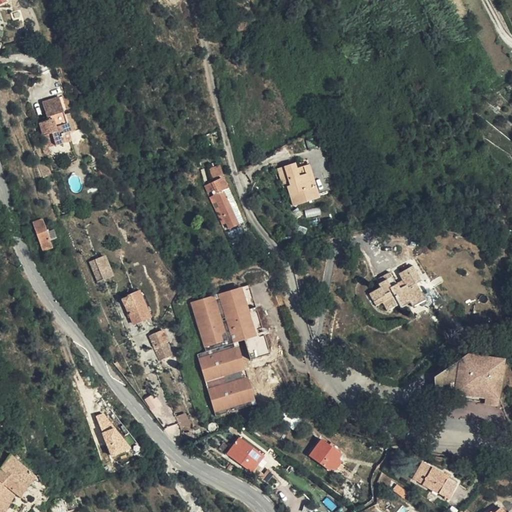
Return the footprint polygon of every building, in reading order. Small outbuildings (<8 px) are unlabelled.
[(0,0),(0,3),(2,3),(12,25),(29,17),(21,0),(0,0)] [(61,86),(57,87),(66,112),(70,111),(61,86)] [(66,112),(57,87),(41,93),(45,106),(47,109),(37,113),(41,125),(50,122),(55,136),(64,132),(61,125),(67,123),(73,120),(70,111),(66,112)] [(70,130),(67,123),(61,125),(64,132),(70,130)] [(292,204),(307,199),(304,190),(296,165),(293,166),(291,161),(282,164),(288,184),(285,184),(286,186),(292,204)] [(308,185),(312,183),(313,183),(306,162),(301,163),(308,185)] [(304,190),(307,199),(316,195),(312,183),(308,185),(301,163),(296,165),(304,190)] [(282,187),(286,186),(285,184),(288,184),(282,164),(275,166),(282,187)] [(231,228),(240,224),(227,190),(230,188),(225,177),(215,181),(219,192),(217,193),(231,228)] [(227,190),(240,224),(245,222),(231,188),(230,188),(227,190)] [(295,217),(302,212),(296,206),(290,211),(295,217)] [(43,250),(51,247),(42,219),(33,222),(43,250)] [(95,260),(103,279),(112,275),(104,256),(95,260)] [(412,299),(413,299),(425,293),(415,277),(421,274),(411,256),(396,264),(400,271),(402,274),(395,278),(394,275),(387,263),(373,271),(376,278),(367,283),(372,293),(379,290),(386,301),(397,294),(400,300),(410,295),(412,299)] [(98,282),(103,279),(95,260),(90,263),(98,282)] [(270,353),(249,285),(246,284),(194,300),(204,330),(199,332),(205,351),(197,354),(216,416),(253,405),(234,343),(238,342),(245,340),(251,359),(270,353)] [(150,318),(139,291),(129,295),(129,297),(123,299),(125,306),(126,305),(134,324),(150,318)] [(425,293),(413,299),(417,307),(429,301),(425,293)] [(193,302),(192,306),(199,332),(204,330),(194,300),(193,302)] [(455,339),(467,336),(459,329),(453,337),(455,339)] [(166,340),(162,331),(150,336),(160,359),(169,355),(163,341),(166,340)] [(257,403),(238,342),(234,343),(253,405),(257,403)] [(489,400),(502,402),(509,362),(472,357),(438,380),(439,405),(452,407),(453,403),(457,404),(458,394),(489,400)] [(153,394),(145,400),(153,411),(161,405),(153,394)] [(104,414),(96,417),(111,456),(131,449),(104,414)] [(194,441),(203,438),(197,428),(188,432),(194,441)] [(333,469),(336,464),(343,455),(347,451),(327,435),(314,453),(333,469)] [(240,438),(227,455),(252,473),(264,456),(240,438)] [(37,474),(11,451),(0,467),(0,511),(6,511),(18,492),(23,495),(37,474)] [(343,455),(336,464),(340,467),(347,459),(343,455)] [(429,483),(435,470),(424,464),(418,476),(429,483)] [(437,467),(435,470),(429,483),(427,485),(453,500),(461,485),(449,478),(450,474),(437,467)]
